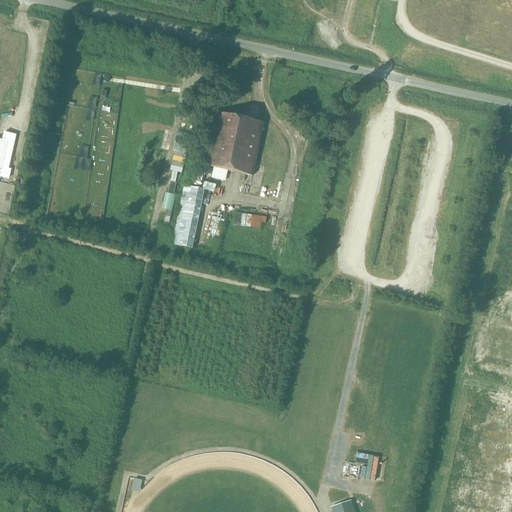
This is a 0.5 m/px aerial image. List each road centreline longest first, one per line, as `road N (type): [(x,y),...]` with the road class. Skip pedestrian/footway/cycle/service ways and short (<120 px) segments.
road 1 (track): [(90,511),(196,35)]
road 2 (unclassified): [(511,104),(35,0)]
road 3 (track): [(321,503),(266,459),(213,449),(178,457),(145,478),(126,473),(117,511)]
road 4 (track): [(15,162),(35,52),(21,20),(24,0)]
road 5 (track): [(400,0),(403,25),(511,66)]
